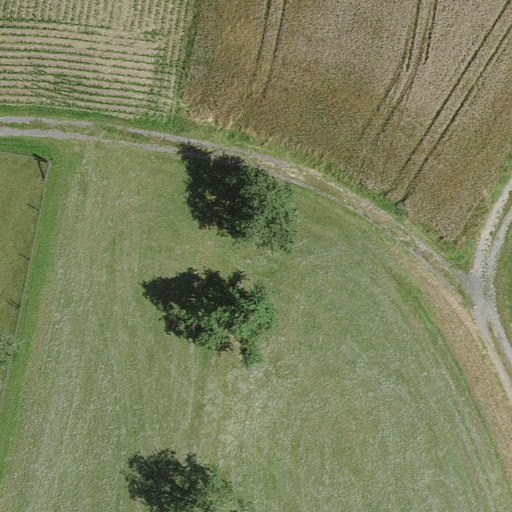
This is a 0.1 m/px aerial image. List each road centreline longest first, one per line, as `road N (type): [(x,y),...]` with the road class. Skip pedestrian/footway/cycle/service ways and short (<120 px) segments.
road 1 (track): [(0,129),(155,140),(328,187),(432,258),(484,315)]
road 2 (track): [(511,202),(483,276),(484,315),(511,379)]
